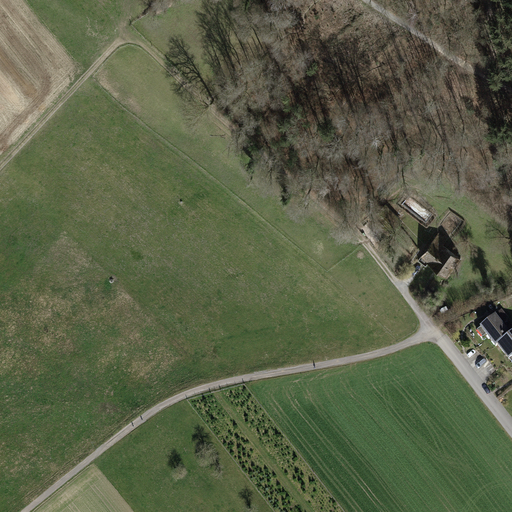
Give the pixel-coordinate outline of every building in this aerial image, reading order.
[(383,207),(371,218),(386,235),(398,224),(383,207)] [(439,232),(419,259),(426,264),(429,260),(447,275),(460,259),(442,244),(447,238),(439,232)] [(507,318),(501,310),(496,314),(502,322),(507,318)] [(495,315),(480,326),(496,346),(498,344),(510,334),(495,315)] [(511,332),(510,334),(498,344),(509,359),(511,356),(511,332)]
